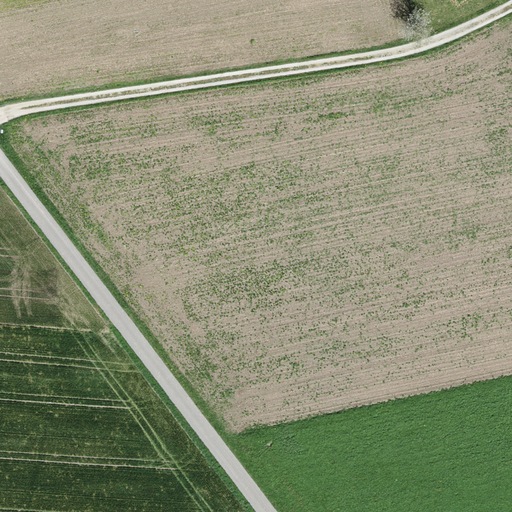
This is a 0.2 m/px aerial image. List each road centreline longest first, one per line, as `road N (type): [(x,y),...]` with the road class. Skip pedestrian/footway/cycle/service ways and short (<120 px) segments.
road 1 (track): [(0,116),(386,53),(511,3)]
road 2 (unclassified): [(0,162),(265,511)]
